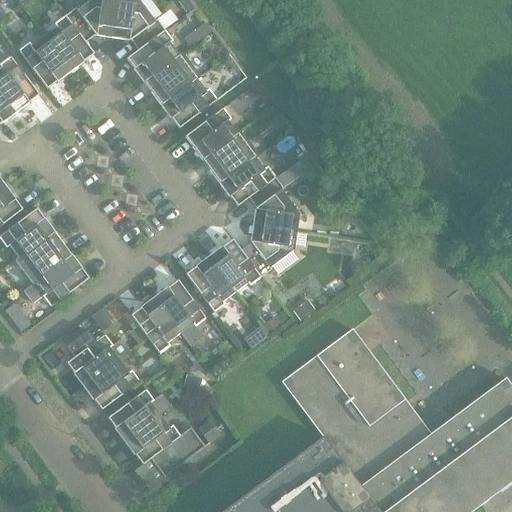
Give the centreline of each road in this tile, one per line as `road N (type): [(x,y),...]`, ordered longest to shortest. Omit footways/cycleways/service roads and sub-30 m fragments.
road 1 (residential): [(127,274),(204,219),(105,87),(29,145)]
road 2 (residential): [(100,511),(0,377)]
road 3 (residential): [(29,145),(127,274)]
road 4 (residential): [(0,371),(127,274)]
